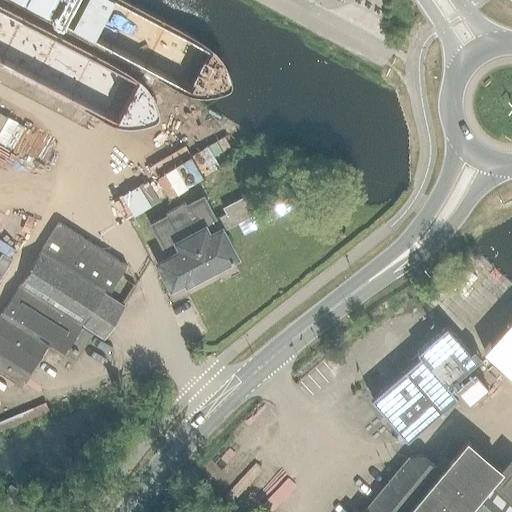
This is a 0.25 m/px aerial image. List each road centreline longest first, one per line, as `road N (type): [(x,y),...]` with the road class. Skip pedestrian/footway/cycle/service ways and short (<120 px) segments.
road 1 (secondary): [(131,511),(182,444),(260,367),(405,256)]
road 2 (secondary): [(458,135),(451,174),(405,256)]
road 3 (unclassified): [(394,54),(272,0)]
road 4 (secondary): [(405,256),(432,242),(500,165)]
